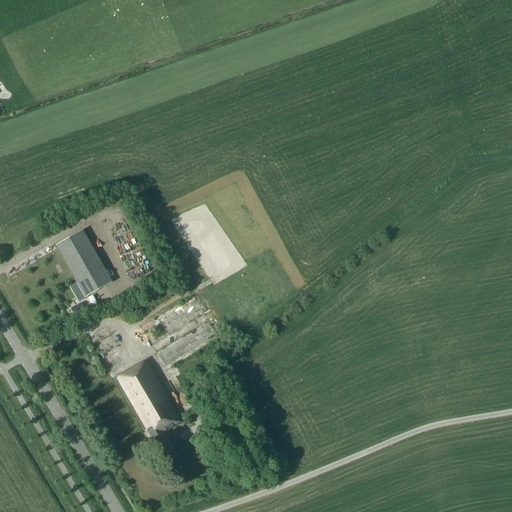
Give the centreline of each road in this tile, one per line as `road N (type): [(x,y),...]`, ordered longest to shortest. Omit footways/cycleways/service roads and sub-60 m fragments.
road 1 (tertiary): [(117,511),(0,318)]
road 2 (unknown): [(0,377),(80,511)]
